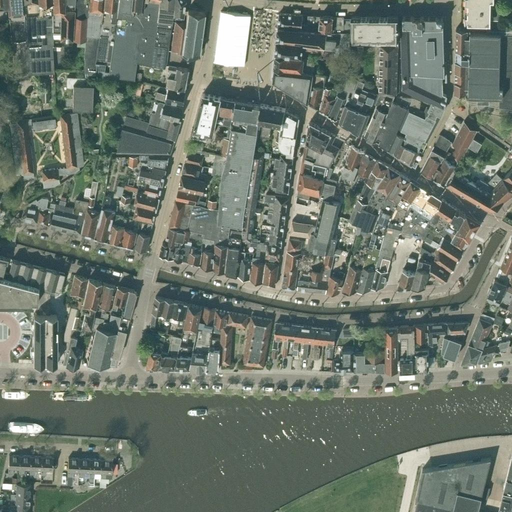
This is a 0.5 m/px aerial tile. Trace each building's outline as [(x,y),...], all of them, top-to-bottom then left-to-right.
[(25,16),(24,0),(0,0),(0,19),(10,19),(12,41),(27,40),(26,16),(25,16)] [(24,0),(25,16),(26,16),(27,40),(27,41),(26,41),(28,74),(54,73),(53,45),(53,38),(52,0),(24,0)] [(65,0),(52,0),(53,38),(60,38),(60,39),(72,40),(75,10),(67,10),(66,10),(65,0)] [(66,0),(67,10),(75,10),(75,0),(66,0)] [(75,0),(74,17),(73,40),(77,40),(77,46),(85,47),(86,29),(87,18),(88,9),(88,0),(75,0)] [(88,9),(87,18),(86,29),(85,47),(84,53),(85,73),(97,74),(98,64),(95,64),(95,62),(103,7),(103,0),(89,0),(89,9),(88,9)] [(117,7),(117,0),(103,0),(103,7),(95,62),(110,64),(110,66),(107,65),(106,69),(109,69),(108,76),(109,76),(112,51),(115,26),(116,20),(117,7)] [(131,0),(131,8),(133,8),(131,22),(116,20),(115,26),(112,51),(109,76),(134,79),(137,62),(146,64),(151,65),(166,67),(169,47),(168,47),(161,46),(161,45),(154,44),(157,20),(159,0),(131,0)] [(117,0),(117,7),(116,20),(131,22),(133,8),(131,8),(131,0),(117,0)] [(161,46),(168,47),(172,21),(172,20),(173,20),(181,21),(181,20),(182,15),(183,15),(184,0),(159,0),(157,20),(154,44),(161,45),(161,46)] [(465,0),(466,3),(465,3),(465,9),(465,16),(465,20),(465,23),(488,24),(491,24),(491,20),(501,20),(502,7),(494,7),(494,0),(465,0)] [(203,20),(205,12),(188,9),(186,20),(186,22),(181,21),(173,20),(172,20),(172,21),(175,21),(171,51),(199,54),(203,20)] [(277,39),(325,45),(335,46),(336,45),(350,47),(352,32),(337,32),(332,31),(333,20),(333,19),(333,16),(321,16),(310,15),(309,20),(309,22),(308,21),(307,24),(302,23),(303,20),(303,14),(280,13),(279,20),(278,26),(277,39)] [(352,38),(352,42),(358,42),(359,47),(360,48),(363,48),(364,47),(364,42),(380,42),(380,44),(381,44),(379,93),(397,94),(399,45),(399,30),(398,20),(398,16),(397,16),(393,16),(392,16),(390,16),(389,16),(388,16),(381,16),(352,16),(352,19),(352,20),(352,31),(352,32),(352,38)] [(420,110),(409,105),(397,132),(406,136),(407,134),(416,139),(417,136),(424,139),(428,141),(440,119),(445,107),(447,95),(444,93),(443,80),(447,80),(447,70),(447,64),(446,62),(444,62),(444,38),(443,27),(443,20),(443,16),(403,16),(403,20),(405,83),(405,89),(422,97),(431,101),(429,108),(427,107),(424,112),(420,110)] [(335,20),(335,31),(337,31),(352,31),(352,20),(352,19),(344,19),(335,19),(335,20)] [(455,92),(469,92),(471,29),(457,28),(455,92)] [(471,28),(471,29),(469,92),(469,101),(478,102),(478,104),(479,106),(479,107),(481,108),(482,109),(484,109),(485,109),(487,108),(488,107),(489,106),(490,104),(511,107),(511,35),(501,35),(501,33),(501,32),(487,32),(487,28),(471,28)] [(277,39),(276,52),(301,56),(303,45),(305,45),(304,48),(305,49),(324,51),(325,45),(277,39)] [(26,41),(27,41),(27,40),(12,41),(13,75),(14,80),(28,79),(28,74),(26,41)] [(274,68),(273,80),(308,101),(311,85),(313,72),(317,72),(317,68),(314,67),(315,59),(275,55),(274,68)] [(169,71),(170,71),(169,76),(167,85),(186,89),(190,69),(178,67),(170,65),(169,71)] [(311,85),(308,101),(319,108),(320,104),(324,88),(325,87),(326,73),(317,72),(313,72),(311,85)] [(67,77),(67,87),(73,87),(73,108),(72,108),(93,109),(93,85),(85,84),(85,78),(67,77)] [(339,88),(327,112),(337,118),(345,97),(348,98),(348,96),(350,91),(353,92),(357,80),(349,77),(344,89),(339,88)] [(355,89),(376,97),(375,96),(376,93),(363,88),(365,82),(358,80),(355,89)] [(136,81),(132,93),(140,95),(143,83),(138,81),(136,81)] [(327,86),(326,88),(324,88),(320,104),(319,108),(327,112),(339,88),(327,86)] [(165,100),(183,104),(186,91),(169,87),(167,94),(158,91),(156,97),(165,100)] [(362,133),(376,97),(355,89),(352,97),(348,96),(348,98),(340,120),(362,133)] [(219,107),(221,96),(203,93),(192,135),(205,138),(207,137),(208,132),(213,133),(216,122),(220,123),(220,121),(224,122),(224,121),(226,113),(217,111),(217,107),(219,107)] [(374,113),(386,118),(390,109),(394,101),(394,100),(393,100),(395,96),(381,93),(376,104),(378,105),(374,113)] [(226,113),(224,121),(228,122),(227,129),(229,129),(228,137),(230,137),(231,128),(231,127),(236,99),(221,96),(219,107),(217,107),(217,111),(226,113)] [(397,132),(409,105),(420,110),(420,109),(422,99),(398,96),(395,101),(394,101),(390,109),(386,118),(376,141),(389,149),(397,132)] [(236,99),(231,127),(231,128),(226,155),(222,154),(221,155),(215,154),(213,168),(212,174),(215,174),(222,175),(221,185),(248,191),(255,150),(258,124),(259,121),(258,121),(261,103),(248,101),(236,99)] [(153,113),(150,122),(150,124),(156,126),(159,114),(162,115),(162,116),(179,121),(179,120),(183,107),(165,103),(159,101),(155,113),(153,113)] [(261,103),(258,121),(259,121),(258,124),(262,124),(261,135),(270,136),(272,123),(270,123),(270,121),(271,121),(273,106),(261,103)] [(270,121),(270,123),(272,123),(280,124),(283,125),(286,108),(273,106),(271,121),(270,121)] [(279,128),(277,139),(279,140),(279,142),(279,143),(279,144),(280,145),(280,146),(280,147),(281,147),(281,148),(282,148),(282,149),(283,149),(283,150),(284,150),(285,151),(286,151),(287,151),(287,155),(293,156),(295,143),(300,116),(299,115),(288,109),(286,108),(283,125),(280,124),(280,128),(279,128)] [(60,115),(62,128),(78,126),(77,112),(60,115)] [(386,118),(374,113),(365,134),(376,141),(386,118)] [(125,118),(123,125),(147,132),(175,140),(181,120),(179,120),(179,121),(162,116),(162,115),(159,114),(156,126),(150,124),(150,122),(125,115),(125,118)] [(43,117),(45,127),(48,126),(48,127),(54,126),(57,123),(56,115),(43,117)] [(31,119),(32,127),(35,129),(42,128),(42,127),(45,127),(43,117),(31,119)] [(12,135),(29,132),(27,119),(10,121),(12,135)] [(305,146),(303,160),(314,163),(327,166),(330,167),(332,163),(335,156),(336,156),(340,147),(332,143),(336,135),(331,133),(311,122),(310,122),(306,141),(306,142),(305,146)] [(449,151),(445,158),(434,177),(444,183),(469,141),(470,142),(473,137),(472,136),(476,130),(464,123),(454,141),(453,144),(457,146),(453,153),(449,151)] [(123,125),(117,152),(171,153),(175,141),(175,140),(147,132),(123,125)] [(80,139),(78,126),(62,128),(63,141),(80,139)] [(29,132),(12,135),(13,148),(30,146),(29,132)] [(403,142),(406,136),(397,132),(389,149),(397,154),(403,142)] [(406,136),(403,142),(419,150),(424,139),(417,136),(416,139),(407,134),(406,136)] [(445,158),(449,151),(447,150),(452,140),(440,134),(434,144),(421,169),(433,176),(443,158),(445,158)] [(474,138),(469,146),(477,151),(482,143),(474,138)] [(63,141),(65,154),(82,152),(80,139),(63,141)] [(424,139),(419,150),(412,163),(416,166),(428,141),(424,139)] [(195,150),(196,149),(202,150),(203,144),(190,142),(189,149),(191,149),(195,150)] [(412,163),(419,150),(403,142),(398,154),(412,163)] [(346,175),(353,179),(365,150),(353,145),(340,180),(343,181),(346,175)] [(30,146),(13,148),(15,161),(32,159),(30,146)] [(195,150),(195,153),(188,151),(185,161),(201,165),(204,155),(208,156),(209,152),(202,150),(196,149),(195,150)] [(255,150),(253,165),(262,167),(264,156),(269,157),(270,153),(255,150)] [(366,183),(378,158),(365,150),(353,179),(349,188),(354,190),(359,179),(366,183)] [(83,165),(83,164),(82,152),(65,154),(67,167),(52,169),(54,186),(60,183),(58,174),(66,173),(75,173),(80,169),(79,166),(83,165)] [(154,165),(167,168),(169,156),(140,155),(140,159),(149,159),(149,165),(154,165)] [(275,172),(291,174),(293,156),(281,155),(281,159),(276,158),(275,172)] [(129,165),(132,166),(138,166),(139,158),(139,156),(130,156),(129,165)] [(361,228),(373,231),(375,225),(387,194),(388,192),(401,172),(389,164),(378,158),(366,183),(355,206),(349,221),(350,221),(358,224),(359,224),(362,225),(361,228)] [(15,161),(17,174),(23,173),(24,180),(34,178),(33,172),(34,172),(32,159),(15,161)] [(185,161),(182,174),(210,181),(212,176),(204,174),(202,173),(203,168),(201,167),(201,165),(185,161)] [(139,178),(163,184),(167,168),(154,165),(149,165),(142,163),(142,167),(139,178)] [(301,172),(297,196),(309,199),(311,191),(320,194),(324,181),(327,166),(314,163),(312,169),(316,170),(314,176),(301,172)] [(260,181),(262,167),(253,165),(250,180),(260,181)] [(290,237),(288,249),(296,250),(301,247),(302,246),(327,252),(334,253),(335,248),(337,238),(332,237),(340,202),(332,200),(336,184),(337,180),(330,177),(333,167),(330,167),(327,166),(324,181),(320,194),(320,198),(324,199),(315,233),(312,232),(311,236),(310,237),(307,236),(306,240),(290,237)] [(44,187),(54,186),(52,169),(42,171),(44,187)] [(455,172),(447,185),(464,195),(491,211),(511,194),(511,169),(503,179),(497,173),(488,184),(481,180),(478,181),(476,184),(455,172)] [(277,191),(288,192),(291,174),(275,172),(273,186),(277,187),(277,191)] [(387,194),(375,225),(373,231),(363,269),(357,290),(370,289),(370,287),(376,268),(382,246),(387,228),(390,220),(389,220),(396,205),(395,204),(411,178),(401,172),(388,192),(387,194)] [(206,180),(182,174),(179,186),(203,192),(206,180)] [(395,249),(400,231),(410,234),(424,238),(430,227),(431,226),(426,224),(429,220),(442,198),(432,192),(411,178),(395,204),(396,205),(389,220),(390,220),(387,228),(382,246),(395,249)] [(148,180),(146,188),(145,193),(160,196),(163,184),(148,180)] [(250,180),(248,195),(257,196),(260,181),(250,180)] [(93,181),(92,188),(89,201),(83,233),(95,237),(101,212),(93,210),(99,182),(93,181)] [(122,196),(123,195),(123,192),(125,187),(118,185),(116,194),(122,196)] [(196,217),(218,222),(230,224),(243,226),(245,210),(248,191),(221,185),(220,201),(219,201),(218,209),(199,204),(198,205),(195,204),(176,200),(173,213),(196,217)] [(83,233),(89,201),(92,188),(87,187),(86,188),(83,200),(77,199),(75,208),(71,207),(66,229),(83,233)] [(206,206),(207,201),(197,199),(199,191),(179,187),(176,200),(195,204),(198,205),(199,204),(206,206)] [(135,204),(137,204),(157,209),(160,197),(138,191),(135,204)] [(131,197),(127,196),(128,193),(123,192),(123,195),(122,196),(121,201),(130,203),(131,197)] [(270,206),(286,208),(288,196),(267,194),(266,201),(271,201),(270,206)] [(248,195),(245,210),(255,211),(262,212),(262,208),(256,207),(257,196),(248,195)] [(49,225),(66,229),(71,207),(65,205),(67,197),(62,196),(60,204),(56,203),(55,208),(51,207),(51,213),(49,225)] [(105,196),(95,237),(108,240),(115,210),(106,208),(106,205),(109,206),(111,197),(105,196)] [(27,206),(25,208),(22,218),(37,221),(40,205),(47,207),(49,198),(42,197),(38,200),(37,199),(27,205),(27,206)] [(314,197),(309,218),(314,219),(319,199),(314,197)] [(444,237),(447,238),(451,231),(455,233),(456,231),(457,229),(447,224),(457,208),(442,198),(429,220),(427,224),(431,226),(430,227),(444,237)] [(153,222),(157,209),(137,204),(137,205),(131,203),(130,208),(136,209),(134,217),(153,222)] [(41,206),(38,221),(48,225),(51,207),(41,206)] [(268,218),(285,220),(286,208),(270,206),(270,207),(268,218)] [(447,224),(457,229),(465,213),(457,208),(447,224)] [(255,211),(245,210),(243,225),(246,225),(253,226),(255,211)] [(173,213),(170,226),(193,231),(196,218),(195,218),(196,217),(173,213)] [(457,229),(456,231),(459,233),(469,240),(474,232),(466,227),(472,217),(466,213),(465,213),(457,229)] [(115,214),(108,240),(121,244),(125,227),(118,225),(121,215),(115,214)] [(203,240),(203,242),(212,244),(211,251),(204,249),(203,266),(213,268),(218,222),(196,217),(195,218),(196,218),(193,231),(170,226),(204,234),(203,240)] [(466,227),(474,232),(479,224),(478,221),(472,217),(466,227)] [(262,229),(283,232),(285,220),(268,218),(267,223),(262,223),(262,229)] [(293,221),(291,233),(310,236),(311,236),(311,232),(312,224),(293,221)] [(358,224),(350,221),(347,228),(356,231),(358,224)] [(228,245),(230,224),(218,222),(213,268),(226,272),(227,263),(229,245),(228,245)] [(149,223),(147,229),(146,234),(140,232),(136,248),(146,250),(150,235),(153,224),(149,223)] [(253,226),(246,225),(243,225),(243,231),(242,240),(252,241),(253,226)] [(134,247),(138,232),(139,227),(134,226),(133,230),(125,228),(121,244),(134,247)] [(178,239),(185,241),(188,242),(188,241),(191,241),(190,246),(191,247),(192,241),(188,240),(189,236),(203,240),(204,234),(170,226),(166,243),(177,245),(178,239)] [(265,242),(281,245),(283,232),(262,229),(261,234),(266,235),(265,242)] [(226,272),(238,275),(240,251),(241,240),(242,240),(243,231),(231,230),(229,245),(227,263),(226,272)] [(447,238),(464,249),(469,240),(459,233),(456,231),(455,233),(451,231),(447,238)] [(425,239),(427,241),(438,247),(458,260),(464,249),(447,238),(444,237),(440,243),(427,236),(425,239)] [(187,261),(189,252),(190,246),(191,241),(188,241),(188,242),(185,241),(178,239),(177,245),(166,243),(163,242),(160,254),(187,261)] [(511,239),(501,267),(509,271),(511,272),(511,239)] [(250,245),(257,246),(256,256),(260,256),(261,250),(267,251),(266,257),(279,260),(281,246),(268,243),(251,241),(250,245)] [(191,247),(190,246),(189,252),(187,261),(200,265),(201,253),(202,248),(196,247),(191,247)] [(435,260),(451,271),(458,260),(438,247),(434,253),(432,252),(429,258),(432,260),(435,260)] [(253,260),(245,258),(246,252),(240,251),(238,275),(240,276),(248,278),(251,279),(253,260)] [(301,253),(288,251),(282,287),(295,289),(301,253)] [(327,252),(324,266),(332,268),(335,253),(334,253),(327,252)] [(432,260),(429,258),(420,252),(418,258),(420,258),(412,288),(426,287),(429,273),(432,261),(432,262),(432,261),(432,260)] [(0,302),(20,303),(31,303),(31,301),(37,301),(37,313),(33,313),(33,320),(33,327),(33,328),(33,335),(33,348),(33,354),(33,363),(56,363),(56,354),(56,348),(56,314),(50,313),(50,291),(54,292),(54,289),(60,291),(64,273),(12,259),(11,262),(5,261),(6,258),(0,256),(0,302)] [(254,257),(251,279),(263,282),(266,263),(260,262),(260,258),(254,257)] [(444,282),(450,273),(432,261),(432,262),(432,261),(429,273),(444,282)] [(276,286),(279,264),(266,262),(264,282),(276,286)] [(357,291),(357,290),(363,269),(350,265),(342,292),(357,291)] [(317,291),(326,292),(329,281),(330,275),(332,268),(324,266),(323,272),(322,280),(320,280),(317,291)] [(509,281),(511,273),(511,272),(509,271),(501,267),(497,276),(509,281)] [(388,271),(376,268),(370,287),(384,287),(388,271)] [(416,272),(403,269),(398,288),(412,286),(416,272)] [(308,290),(310,279),(312,270),(309,270),(308,272),(303,271),(299,278),(298,289),(308,290)] [(312,270),(310,279),(308,290),(317,291),(320,280),(322,280),(323,272),(312,270)] [(330,275),(329,281),(326,292),(340,291),(345,272),(339,271),(338,276),(330,275)] [(70,294),(82,297),(87,278),(75,275),(70,294)] [(95,307),(101,282),(89,278),(82,305),(91,307),(95,307)] [(498,304),(501,297),(511,302),(511,299),(511,292),(504,289),(506,285),(507,284),(495,279),(491,288),(490,288),(488,292),(489,294),(487,300),(498,304)] [(102,306),(101,313),(100,317),(94,316),(92,322),(102,324),(105,311),(108,312),(109,308),(115,285),(103,282),(98,305),(102,306)] [(125,304),(128,288),(117,286),(113,301),(114,301),(112,308),(117,309),(118,302),(125,304)] [(120,316),(118,327),(126,330),(129,317),(130,317),(136,293),(135,290),(129,289),(123,315),(122,315),(121,315),(120,316)] [(152,312),(152,318),(151,326),(155,327),(156,319),(157,313),(162,314),(165,300),(156,298),(152,312)] [(175,302),(165,300),(162,314),(167,315),(166,320),(171,321),(172,316),(175,302)] [(175,302),(172,316),(179,318),(177,325),(184,327),(186,321),(184,320),(187,305),(175,302)] [(185,327),(182,337),(182,339),(188,341),(189,333),(196,335),(198,329),(198,330),(202,308),(189,305),(185,327)] [(62,340),(68,341),(70,335),(71,333),(72,327),(75,316),(77,308),(71,307),(62,340)] [(91,329),(95,308),(91,307),(89,314),(85,313),(82,327),(91,329)] [(204,308),(202,308),(198,330),(198,329),(196,335),(193,350),(200,351),(209,353),(212,338),(217,309),(205,307),(204,308)] [(109,322),(107,321),(109,313),(110,308),(109,308),(108,312),(105,311),(102,324),(92,322),(91,327),(95,328),(86,364),(94,364),(94,365),(102,365),(102,364),(108,365),(109,365),(116,366),(117,364),(119,357),(111,355),(118,327),(120,316),(111,314),(109,322)] [(221,331),(222,325),(226,325),(229,312),(217,309),(213,330),(221,331)] [(248,321),(249,315),(230,312),(228,324),(247,327),(248,321)] [(248,364),(264,366),(272,319),(251,316),(248,337),(243,364),(248,364)] [(485,339),(492,322),(480,317),(462,361),(462,362),(476,360),(480,362),(491,359),(493,356),(492,353),(499,352),(497,344),(487,347),(490,341),(485,339)] [(462,341),(454,338),(456,332),(464,332),(465,332),(469,321),(447,322),(447,333),(445,332),(443,343),(441,351),(444,352),(444,353),(445,353),(445,352),(456,356),(456,357),(462,341)] [(277,322),(274,348),(272,357),(277,357),(279,339),(285,339),(287,323),(277,322)] [(447,322),(428,323),(429,347),(428,347),(429,353),(432,352),(432,343),(437,343),(443,343),(445,332),(447,333),(447,322)] [(297,324),(287,323),(285,339),(284,347),(283,355),(287,355),(289,340),(295,340),(297,324)] [(429,347),(428,323),(415,325),(416,340),(425,339),(426,347),(428,347),(429,347)] [(305,341),(306,325),(297,324),(295,340),(294,348),(298,349),(299,341),(305,341)] [(233,326),(226,325),(222,325),(221,344),(232,345),(233,326)] [(316,327),(306,325),(305,341),(302,358),(307,358),(309,342),(314,343),(316,327)] [(401,326),(398,326),(398,348),(398,353),(400,353),(401,370),(416,369),(415,348),(415,325),(401,326)] [(385,348),(398,348),(398,326),(385,327),(385,348)] [(126,330),(118,327),(111,355),(119,357),(126,330)] [(326,328),(316,327),(314,343),(313,359),(319,359),(320,347),(318,347),(319,343),(324,344),(326,328)] [(332,362),(336,329),(326,328),(324,344),(330,345),(330,349),(328,349),(327,361),(332,362)] [(181,345),(182,339),(182,337),(173,334),(169,353),(162,351),(158,367),(175,367),(181,345)] [(70,335),(68,341),(63,364),(66,364),(79,364),(83,348),(74,346),(77,337),(70,335)] [(219,369),(219,364),(220,349),(215,349),(215,338),(212,338),(209,353),(207,368),(219,369)] [(501,351),(507,349),(511,340),(499,343),(501,351)] [(151,350),(147,366),(158,367),(162,351),(164,344),(151,341),(149,349),(151,350)] [(220,349),(219,364),(230,364),(232,345),(221,344),(220,349)] [(188,347),(181,345),(175,367),(189,368),(192,356),(186,355),(188,347)] [(429,353),(428,347),(426,347),(415,348),(416,369),(429,368),(429,353)] [(355,352),(355,358),(355,371),(376,370),(385,370),(385,349),(366,348),(366,352),(355,352)] [(398,370),(398,353),(398,348),(385,348),(386,370),(398,370)] [(209,353),(200,351),(193,350),(190,368),(206,368),(209,353)] [(355,350),(346,350),(340,350),(340,359),(334,359),(334,371),(354,371),(354,358),(355,358),(355,352),(355,350)] [(109,406),(109,392),(50,391),(50,404),(109,406)] [(20,468),(20,455),(9,455),(8,473),(13,473),(13,468),(19,468),(20,468)] [(31,456),(20,455),(20,468),(19,468),(19,473),(24,473),(24,469),(30,469),(31,469),(31,456)] [(30,474),(35,474),(36,469),(42,469),(42,456),(31,456),(31,469),(30,469),(30,474)] [(53,457),(42,456),(42,469),(41,475),(46,475),(46,470),(53,470),(53,457)] [(511,511),(511,456),(498,511),(477,511),(491,457),(423,468),(417,495),(416,499),(418,500),(415,511),(511,511)] [(73,471),(78,471),(79,471),(79,458),(68,458),(67,484),(72,484),(73,471)] [(90,459),(79,458),(79,471),(78,471),(78,485),(89,485),(89,472),(90,472),(90,459)] [(94,477),(95,472),(101,472),(101,459),(90,459),(90,472),(89,472),(89,485),(94,485),(94,477)] [(101,459),(101,472),(100,477),(100,487),(105,487),(106,482),(108,482),(108,478),(112,478),(112,473),(113,460),(101,459)] [(16,495),(29,495),(30,484),(12,483),(3,482),(2,488),(16,488),(16,494),(16,495)] [(29,506),(29,495),(16,495),(16,494),(11,494),(11,499),(16,499),(15,505),(15,506),(29,506)]
